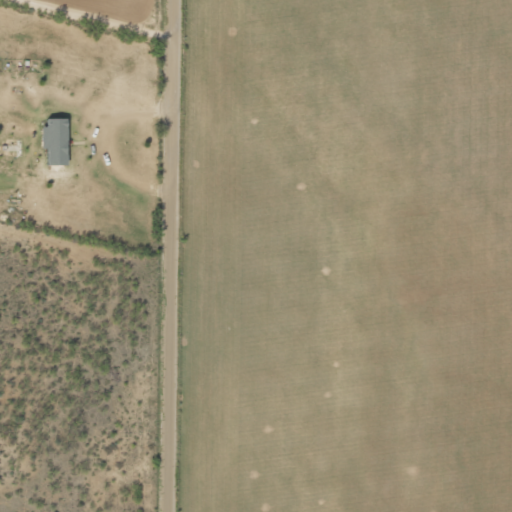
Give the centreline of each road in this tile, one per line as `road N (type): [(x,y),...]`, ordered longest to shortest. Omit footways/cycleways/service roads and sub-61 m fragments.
road 1 (residential): [(167,511),(177,0)]
road 2 (residential): [(0,25),(95,59),(175,64)]
